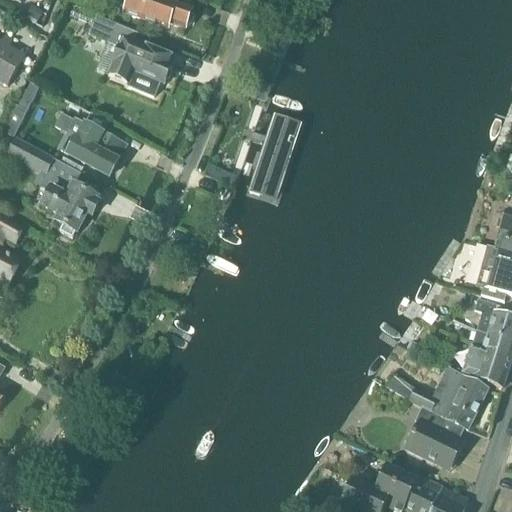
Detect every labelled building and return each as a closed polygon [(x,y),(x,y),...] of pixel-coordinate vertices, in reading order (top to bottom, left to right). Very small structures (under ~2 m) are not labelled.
[(161,23),(185,31),(193,11),(162,0),(130,0),(125,16),(159,28),(161,23)] [(31,8),(25,18),(37,25),(43,15),(31,8)] [(137,36),(96,19),(89,37),(120,49),(107,79),(127,87),(126,90),(154,101),(161,85),(164,86),(175,61),(143,48),(143,49),(133,45),(137,36)] [(0,46),(0,84),(8,89),(25,59),(9,49),(13,43),(5,38),(1,45),(0,46)] [(39,91),(30,86),(18,110),(15,108),(1,135),(13,141),(39,91)] [(120,146),(75,122),(59,152),(109,179),(117,165),(112,162),(120,146)] [(302,132),(276,122),(244,206),(271,215),(302,132)] [(7,159),(46,179),(55,162),(17,142),(17,141),(7,159)] [(236,182),(227,177),(222,187),(232,192),(236,182)] [(92,218),(99,206),(96,205),(98,201),(73,188),(67,200),(51,191),(42,208),(59,217),(56,224),(63,228),(60,234),(72,241),(75,235),(77,236),(87,216),(92,218)] [(511,216),(505,215),(498,240),(496,240),(494,250),(511,254),(511,216)] [(0,299),(2,300),(20,266),(0,255),(0,248),(5,239),(16,245),(23,231),(0,218),(0,299)] [(511,254),(494,250),(486,277),(483,276),(480,289),(483,289),(482,291),(511,298),(511,254)] [(477,332),(511,342),(511,321),(496,316),(498,309),(479,303),(476,314),(482,316),(477,332)] [(511,342),(477,332),(472,347),(482,351),(511,360),(511,342)] [(410,343),(407,351),(418,358),(422,350),(410,343)] [(473,381),(503,390),(511,361),(511,360),(482,351),(472,347),(462,376),(473,381)] [(488,393),(447,372),(433,401),(437,404),(432,413),(432,415),(433,416),(468,433),(488,393)] [(404,398),(410,401),(415,392),(409,388),(404,398)] [(433,401),(415,392),(410,401),(432,413),(437,404),(433,401)] [(432,415),(428,413),(422,425),(420,424),(405,452),(434,467),(436,462),(452,470),(461,451),(456,448),(464,432),(437,418),(433,416),(432,415)] [(387,469),(375,494),(376,494),(376,495),(388,501),(384,508),(385,508),(385,509),(391,511),(403,511),(405,508),(412,511),(433,511),(436,506),(442,491),(443,490),(413,476),(411,480),(387,469)] [(375,494),(352,483),(338,511),(383,511),(385,509),(385,508),(384,508),(388,501),(376,495),(376,494),(375,494)] [(463,511),(467,503),(442,491),(436,506),(433,511),(463,511)]
